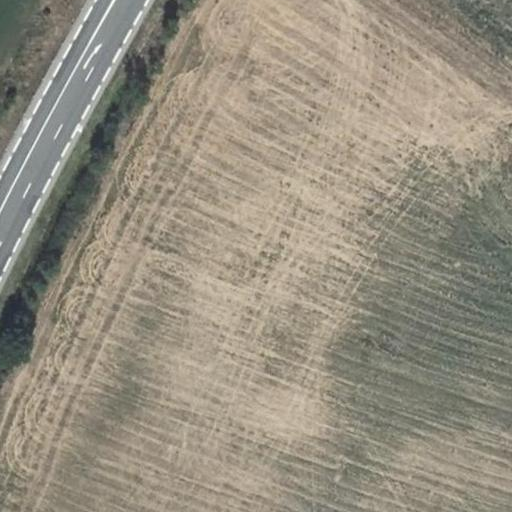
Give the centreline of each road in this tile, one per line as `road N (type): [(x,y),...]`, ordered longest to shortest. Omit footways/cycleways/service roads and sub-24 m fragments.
road 1 (secondary): [(0,260),(141,0)]
road 2 (secondary): [(107,0),(0,199)]
